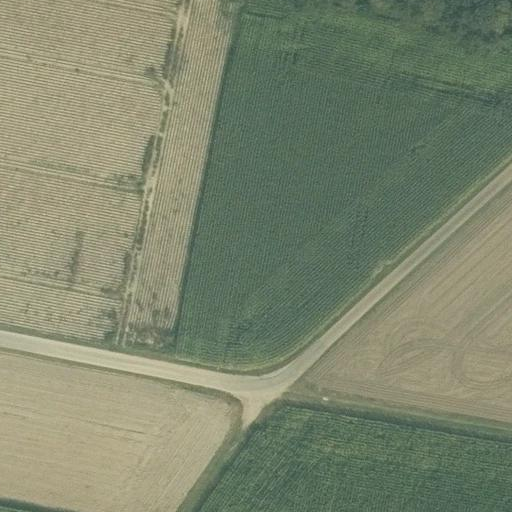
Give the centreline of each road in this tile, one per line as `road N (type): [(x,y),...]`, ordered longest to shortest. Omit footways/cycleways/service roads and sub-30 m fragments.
road 1 (unclassified): [(0,345),(265,396),(511,174)]
road 2 (track): [(265,396),(511,444)]
